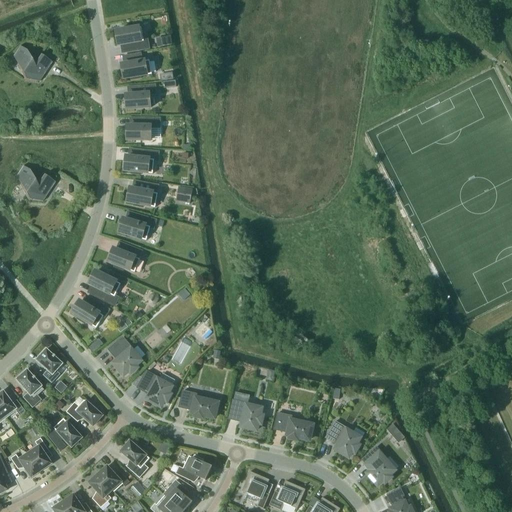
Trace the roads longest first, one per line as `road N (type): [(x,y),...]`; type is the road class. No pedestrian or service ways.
road 1 (residential): [(48,319),(94,220),(107,156),(93,0)]
road 2 (residential): [(126,415),(72,478),(15,511)]
road 3 (residential): [(236,451),(320,472),(340,484),(358,511)]
road 4 (residential): [(48,319),(126,415)]
